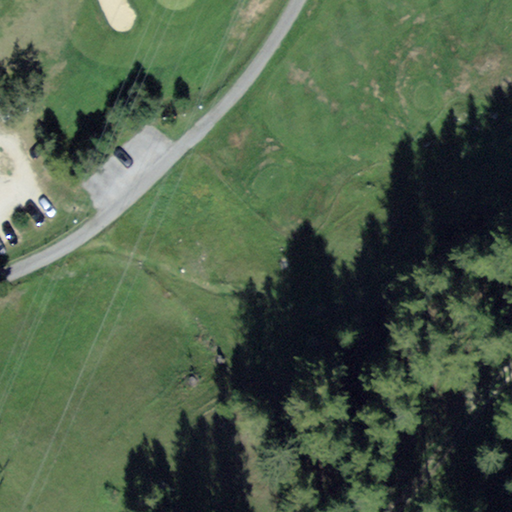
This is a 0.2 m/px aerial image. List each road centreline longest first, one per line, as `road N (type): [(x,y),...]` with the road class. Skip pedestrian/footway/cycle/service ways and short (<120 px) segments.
road 1 (residential): [(0,275),(69,247),(148,180),(246,82),(296,0)]
road 2 (track): [(384,511),(511,368)]
